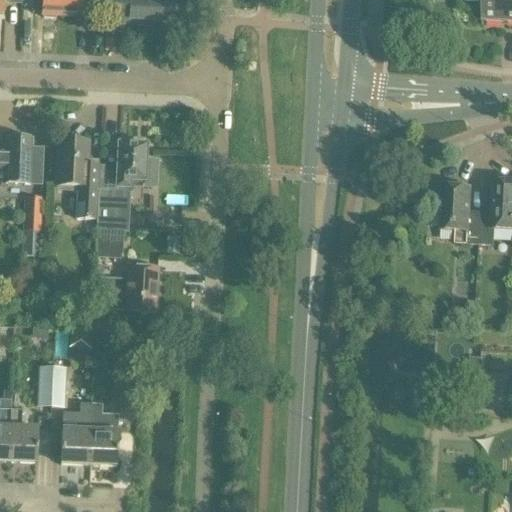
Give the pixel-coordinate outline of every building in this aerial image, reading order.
[(42,0),(42,16),(61,17),(62,0),(42,0)] [(62,0),(61,17),(80,18),(81,0),(62,0)] [(169,24),(170,0),(167,0),(115,0),(114,21),(137,23),(137,25),(152,26),(152,23),(169,24)] [(511,0),(481,0),(481,5),(484,5),(483,23),(511,24),(511,0)] [(0,173),(4,173),(4,174),(4,185),(29,186),(30,179),(42,180),(43,150),(31,149),(31,141),(6,140),(5,152),(0,151),(0,173)] [(96,222),(96,220),(98,192),(99,167),(87,164),(88,143),(56,142),(54,188),(71,189),(70,193),(76,194),(75,221),(96,222)] [(141,183),(141,188),(154,188),(156,163),(145,162),(145,147),(117,146),(116,182),(116,187),(116,193),(98,192),(96,220),(118,221),(118,213),(127,213),(128,182),(141,183)] [(480,214),(479,232),(478,247),(493,247),(494,232),(511,232),(511,183),(493,183),(491,215),(480,214)] [(455,245),(478,247),(479,232),(480,214),(469,213),(470,189),(442,188),(440,232),(456,233),(455,245)] [(24,200),(22,233),(23,233),(41,234),(42,234),(44,200),(24,200)] [(118,221),(96,220),(96,222),(95,247),(122,248),(123,234),(126,234),(127,213),(118,213),(118,221)] [(21,258),(40,259),(41,234),(23,233),(21,258)] [(154,316),(157,272),(137,270),(136,282),(100,280),(98,312),(124,313),(124,314),(154,316)] [(68,350),(92,351),(93,331),(70,330),(68,350)] [(120,349),(119,376),(134,377),(135,349),(120,349)] [(472,359),(463,368),(472,377),(482,367),(482,360),(478,359),(472,359)] [(51,408),(52,380),(53,371),(39,371),(37,407),(51,408)] [(64,409),(65,380),(52,380),(51,408),(64,409)] [(439,413),(441,385),(420,383),(418,411),(439,413)] [(461,400),(455,400),(449,399),(448,416),(454,417),(460,417),(461,400)] [(0,464),(8,465),(10,413),(11,402),(0,401),(0,464)] [(91,416),(88,468),(116,469),(118,417),(101,416),(101,406),(91,406),(91,416)] [(21,431),(22,413),(10,413),(8,465),(36,466),(37,431),(21,431)] [(61,432),(60,467),(88,468),(91,416),(79,416),(78,433),(61,432)]
